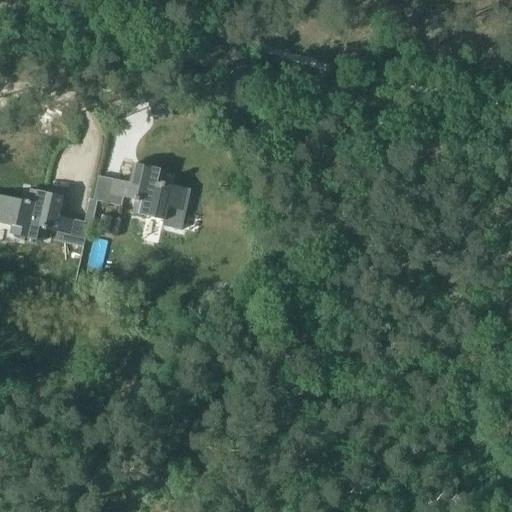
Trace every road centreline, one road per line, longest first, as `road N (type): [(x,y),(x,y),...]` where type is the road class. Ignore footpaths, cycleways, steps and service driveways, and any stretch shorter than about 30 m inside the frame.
road 1 (track): [(511,115),(22,6)]
road 2 (track): [(0,85),(51,89),(74,103),(86,123),(73,204)]
road 3 (track): [(51,89),(141,101),(146,113),(122,151)]
